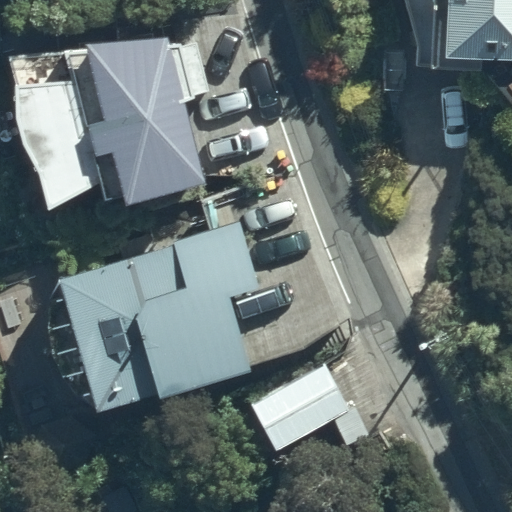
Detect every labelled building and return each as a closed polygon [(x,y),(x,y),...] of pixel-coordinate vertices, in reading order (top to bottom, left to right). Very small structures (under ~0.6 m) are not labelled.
[(97,0),(6,0),(11,14),(39,5),(40,8),(67,0),(88,0),(89,3),(97,0)] [(511,0),(455,0),(453,58),(511,59),(511,0)] [(119,224),(201,195),(182,114),(195,109),(193,102),(207,97),(191,51),(169,54),(168,44),(3,64),(12,98),(11,101),(10,103),(10,106),(9,109),(9,111),(9,114),(8,117),(8,120),(8,122),(8,125),(8,128),(8,131),(8,133),(8,136),(9,139),(9,141),(10,144),(10,147),(11,149),(12,152),(12,155),(13,157),(14,160),(15,162),(16,165),(18,167),(19,170),(20,172),(21,174),(23,177),(24,179),(26,181),(28,183),(29,186),(31,188),(40,226),(90,201),(96,217),(115,211),(119,224)] [(169,260),(54,294),(56,305),(45,309),(44,312),(44,315),(44,318),(44,321),(43,325),(43,328),(43,331),(43,334),(44,337),(44,341),(44,344),(45,347),(45,350),(46,353),(46,356),(47,359),(48,362),(49,366),(50,369),(51,372),(52,375),(53,378),(54,380),(56,383),(57,386),(59,389),(60,392),(62,395),(63,397),(65,400),(67,403),(69,405),(71,408),(73,410),(75,412),(84,409),(91,429),(148,408),(152,417),(251,380),(227,301),(254,293),(236,232),(167,253),(169,260)] [(323,370),(246,416),(272,459),(349,413),(323,370)]
